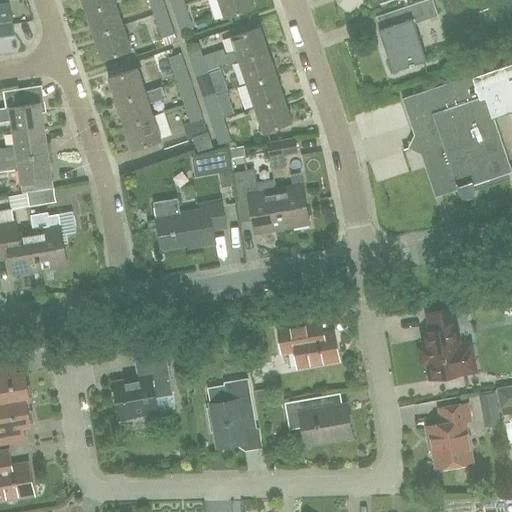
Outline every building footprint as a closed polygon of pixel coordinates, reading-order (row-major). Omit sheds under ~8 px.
[(81,0),(86,11),(115,1),(114,0),(81,0)] [(149,0),(154,14),(166,9),(163,0),(149,0)] [(250,0),(217,0),(223,17),(253,7),(250,0)] [(414,24),(438,16),(433,0),(424,0),(399,9),(403,21),(378,30),(392,71),(426,60),(414,24)] [(115,1),(86,11),(94,34),(123,24),(115,1)] [(0,3),(0,35),(13,33),(8,2),(0,3)] [(185,3),(172,8),(180,32),(193,28),(185,3)] [(166,9),(154,14),(162,38),(175,34),(166,9)] [(123,24),(94,34),(102,58),(131,48),(123,24)] [(227,64),(238,61),(267,50),(259,26),(230,36),(234,50),(224,54),(227,64)] [(195,75),(207,71),(200,47),(187,51),(195,75)] [(246,84),(275,74),(267,50),(238,61),(246,84)] [(176,81),(190,77),(182,53),(169,58),(176,81)] [(511,61),(478,72),(402,98),(410,122),(413,133),(416,141),(420,143),(424,141),(440,187),(455,182),(457,189),(458,192),(459,193),(460,194),(461,195),(463,196),(465,196),(467,196),(468,195),(470,194),(471,193),(472,192),(472,191),(473,191),(473,190),(473,189),(473,188),(473,187),(473,186),(472,185),(508,172),(511,171),(511,169),(511,170),(493,116),(511,109),(511,61)] [(117,101),(146,91),(137,66),(108,76),(117,101)] [(203,98),(225,91),(227,90),(220,69),(208,73),(207,71),(195,75),(203,98)] [(254,107),(283,97),(275,74),(246,84),(254,107)] [(184,105),(198,100),(190,77),(176,81),(184,105)] [(146,91),(117,101),(125,124),(154,115),(150,103),(167,97),(163,86),(146,91)] [(233,114),(230,107),(225,91),(203,98),(211,122),(223,118),(233,114)] [(292,121),(283,97),(254,107),(262,131),(292,121)] [(208,132),(198,100),(184,105),(190,123),(184,125),(188,139),(195,137),(194,136),(208,132)] [(40,102),(8,107),(0,108),(0,122),(11,121),(13,133),(44,128),(40,102)] [(133,148),(162,138),(154,115),(125,124),(133,148)] [(231,142),(223,118),(211,122),(219,146),(231,142)] [(44,128),(13,133),(15,146),(0,148),(0,160),(48,152),(44,128)] [(194,136),(195,137),(199,150),(213,146),(208,132),(194,136)] [(271,157),(296,152),(294,138),(268,143),(271,157)] [(52,178),(48,152),(0,160),(0,171),(18,168),(21,183),(52,178)] [(254,168),(233,172),(238,199),(249,198),(254,232),(282,228),(276,189),(274,179),(257,182),(254,168)] [(292,186),(276,189),(282,228),(308,223),(301,172),(290,174),(292,186)] [(56,203),(54,188),(27,193),(29,207),(56,203)] [(177,198),(153,202),(161,248),(189,243),(189,247),(215,242),(212,228),(226,226),(222,200),(198,204),(199,209),(180,213),(177,198)] [(16,235),(12,210),(0,212),(0,258),(10,257),(13,275),(40,270),(33,232),(16,235)] [(33,232),(40,270),(67,265),(64,244),(68,243),(66,234),(76,232),(72,212),(48,216),(51,229),(33,232)] [(422,332),(424,348),(418,349),(421,363),(427,362),(430,379),(463,373),(463,369),(468,368),(465,348),(459,349),(452,309),(426,313),(429,331),(422,332)] [(297,367),(338,360),(333,331),(323,333),(321,321),(277,328),(281,353),(294,350),(297,367)] [(155,398),(172,395),(165,355),(134,361),(137,378),(112,382),(119,423),(135,420),(135,417),(157,413),(155,398)] [(0,403),(28,398),(23,373),(16,374),(13,360),(0,362),(0,403)] [(209,404),(210,407),(206,408),(210,432),(214,431),(217,447),(244,443),(242,431),(255,429),(247,379),(223,383),(226,401),(209,404)] [(511,387),(498,390),(503,415),(511,413),(511,387)] [(482,425),(497,422),(493,392),(477,394),(482,425)] [(345,405),(342,405),(324,408),(322,396),(284,403),(286,416),(299,414),(304,444),(351,436),(345,405)] [(0,443),(24,439),(22,426),(34,424),(31,411),(27,412),(25,400),(28,399),(28,398),(0,403),(0,443)] [(436,467),(470,461),(463,421),(469,420),(466,403),(439,408),(442,424),(426,426),(427,435),(430,434),(436,467)] [(0,500),(33,495),(27,463),(7,467),(4,451),(0,451),(0,500)]
